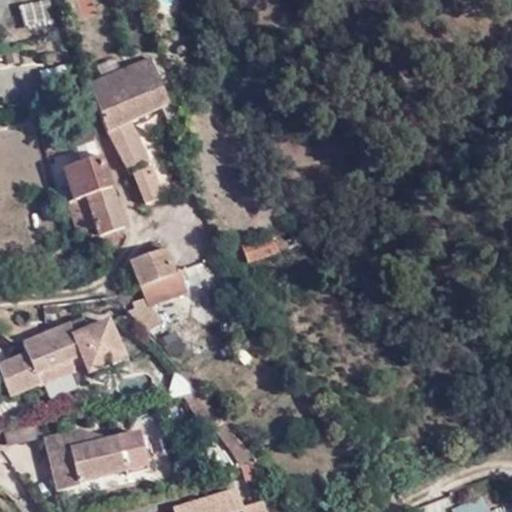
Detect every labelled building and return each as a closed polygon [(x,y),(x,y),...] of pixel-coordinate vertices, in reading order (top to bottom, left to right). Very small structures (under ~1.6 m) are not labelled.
[(48,2),(20,8),(24,30),(53,25),(48,2)] [(18,55),(6,56),(7,65),(19,64),(18,55)] [(153,63),(89,87),(109,133),(131,122),(134,127),(143,122),(141,117),(168,103),(156,75),(163,73),(160,66),(154,68),(153,63)] [(90,132),(81,110),(60,118),(67,140),(90,132)] [(90,132),(67,140),(71,151),(75,150),(95,144),(90,132)] [(98,194),(111,190),(95,144),(75,150),(80,168),(65,173),(75,202),(87,198),(84,187),(95,184),(98,194)] [(145,206),(164,200),(154,176),(150,178),(147,170),(143,171),(134,147),(122,151),(130,177),(133,176),(145,206)] [(67,205),(77,237),(95,230),(98,239),(120,232),(124,230),(111,190),(98,194),(95,184),(84,187),(87,198),(75,202),(67,205)] [(77,237),(82,254),(101,248),(98,239),(95,230),(77,237)] [(98,239),(101,248),(123,242),(120,232),(98,239)] [(295,240),(291,232),(240,249),(242,252),(224,259),(227,265),(244,259),(248,265),(302,246),(300,239),(295,240)] [(152,310),(188,297),(180,275),(173,278),(164,252),(161,253),(159,246),(147,250),(140,252),(143,260),(131,264),(145,302),(132,307),(134,312),(127,315),(145,335),(146,337),(163,327),(152,310)] [(129,302),(129,289),(119,288),(119,302),(129,302)] [(140,340),(145,335),(127,315),(127,314),(122,319),(140,340)] [(37,338),(21,345),(23,355),(0,364),(0,381),(6,397),(36,386),(37,387),(73,372),(72,370),(82,366),(86,374),(121,360),(105,322),(71,336),(66,327),(37,338)] [(175,332),(160,341),(169,357),(185,348),(175,332)] [(253,463),(214,417),(208,423),(240,467),(253,463)] [(144,467),(135,433),(98,442),(96,436),(76,429),(38,437),(51,491),(144,467)] [(466,503),(470,511),(481,511),(504,502),(497,486),(484,491),(486,495),(466,503)] [(259,511),(256,502),(236,507),(230,489),(169,507),(169,511),(259,511)] [(454,511),(470,511),(466,503),(454,509),(454,511)]
